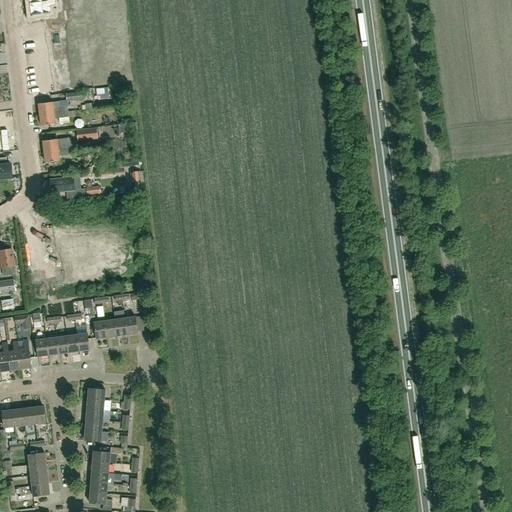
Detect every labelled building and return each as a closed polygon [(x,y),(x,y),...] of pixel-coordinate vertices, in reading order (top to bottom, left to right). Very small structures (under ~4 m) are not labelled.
[(55,1),(29,4),(31,16),(50,13),(49,6),(55,6),(55,1)] [(54,19),(44,20),(45,28),(63,27),(62,15),(54,16),(54,19)] [(45,23),(30,23),(30,49),(45,49),(45,23)] [(109,68),(118,67),(117,49),(108,50),(109,68)] [(89,62),(88,53),(67,54),(68,64),(89,62)] [(34,88),(50,88),(49,60),(33,60),(34,88)] [(84,91),(67,94),(68,100),(84,98),(84,91)] [(65,92),(59,93),(61,102),(67,101),(65,92)] [(38,98),(39,124),(55,124),(53,97),(38,98)] [(75,131),(77,141),(98,138),(96,128),(75,131)] [(59,160),(58,134),(42,135),(43,161),(59,160)] [(73,138),(59,138),(60,153),(74,153),(73,138)] [(0,179),(12,178),(11,165),(0,165),(0,179)] [(116,174),(118,190),(126,189),(124,169),(81,174),(81,178),(116,174)] [(75,190),(81,189),(80,177),(74,178),(66,179),(51,180),(52,192),(66,191),(75,190)] [(99,186),(97,187),(85,188),(86,194),(98,193),(98,192),(104,192),(103,188),(100,189),(99,186)] [(13,266),(17,265),(16,258),(13,259),(12,249),(0,251),(0,256),(2,268),(2,267),(4,276),(14,274),(13,266)] [(0,293),(16,291),(14,279),(0,281),(0,293)] [(13,299),(1,301),(2,310),(14,308),(13,299)] [(95,319),(94,316),(93,304),(92,299),(87,300),(83,301),(85,314),(89,313),(90,319),(95,319)] [(31,328),(30,324),(30,318),(29,315),(14,317),(15,324),(22,324),(23,330),(31,328)] [(127,335),(138,334),(135,317),(125,318),(127,335)] [(127,335),(125,318),(115,320),(117,337),(127,335)] [(36,332),(43,331),(42,320),(35,321),(36,332)] [(117,337),(115,320),(105,321),(107,338),(117,337)] [(107,338),(105,321),(94,323),(96,339),(107,338)] [(79,352),(90,350),(88,334),(77,335),(79,352)] [(79,352),(77,335),(67,336),(69,353),(79,352)] [(69,353),(67,336),(57,338),(59,354),(69,353)] [(59,354),(57,338),(47,339),(49,356),(59,354)] [(49,356),(47,339),(36,340),(38,357),(49,356)] [(21,369),(32,368),(28,340),(24,341),(24,349),(19,350),(21,369)] [(21,369),(19,350),(18,341),(13,342),(14,351),(9,351),(11,370),(21,369)] [(11,370),(9,351),(8,343),(3,343),(4,352),(0,352),(0,364),(1,372),(11,370)] [(89,389),(88,399),(104,400),(105,390),(89,389)] [(88,399),(87,409),(104,411),(104,400),(88,399)] [(35,424),(46,423),(44,406),(33,408),(35,424)] [(35,424),(33,408),(23,409),(25,425),(35,424)] [(25,425),(23,409),(13,410),(15,427),(25,425)] [(87,409),(86,420),(103,421),(104,411),(87,409)] [(15,427),(13,410),(3,411),(5,428),(15,427)] [(86,420),(85,430),(102,431),(103,421),(86,420)] [(28,439),(26,427),(19,429),(21,440),(28,439)] [(102,431),(85,430),(85,440),(101,442),(102,431)] [(94,451),(93,462),(109,463),(110,452),(94,451)] [(30,466),(46,464),(45,453),(28,455),(30,466)] [(11,461),(5,461),(2,461),(3,469),(4,469),(12,468),(11,461)] [(93,462),(92,472),(108,473),(109,463),(93,462)] [(46,464),(30,466),(31,476),(47,474),(46,464)] [(5,476),(7,476),(13,475),(12,468),(4,469),(5,476)] [(92,472),(91,482),(108,483),(108,473),(92,472)] [(47,474),(31,476),(32,486),(49,484),(47,474)] [(108,483),(91,482),(90,492),(107,494),(108,483)] [(49,484),(32,486),(34,496),(50,494),(49,484)] [(90,503),(112,505),(112,500),(106,499),(107,494),(90,492),(90,503)] [(128,511),(124,511),(123,511),(130,511),(132,499),(129,499),(128,511)]
